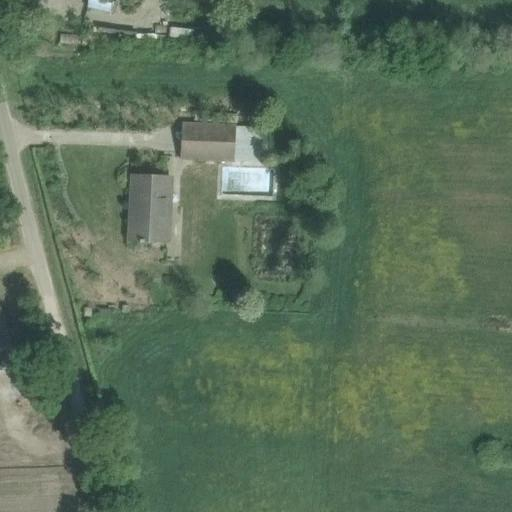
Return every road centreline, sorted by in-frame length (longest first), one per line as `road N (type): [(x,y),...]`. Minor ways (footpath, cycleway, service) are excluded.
road 1 (unclassified): [(51,313),(0,71)]
road 2 (track): [(102,511),(51,313)]
